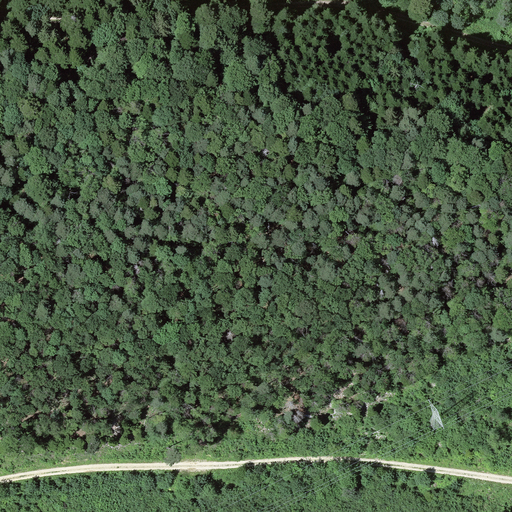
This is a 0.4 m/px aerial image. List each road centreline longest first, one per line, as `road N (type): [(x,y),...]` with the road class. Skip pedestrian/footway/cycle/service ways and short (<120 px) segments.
road 1 (track): [(511,479),(353,461),(105,468),(0,482)]
road 2 (track): [(511,46),(365,6),(157,16)]
road 3 (track): [(157,16),(0,18)]
